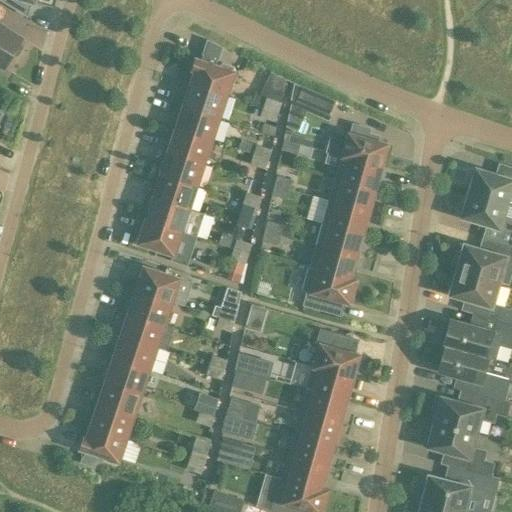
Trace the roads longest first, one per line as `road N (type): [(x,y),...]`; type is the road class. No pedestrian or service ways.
road 1 (residential): [(0,422),(23,428),(47,417),(163,0)]
road 2 (residential): [(434,115),(381,511)]
road 3 (residential): [(71,0),(0,264)]
road 4 (residential): [(434,115),(301,61),(189,0)]
